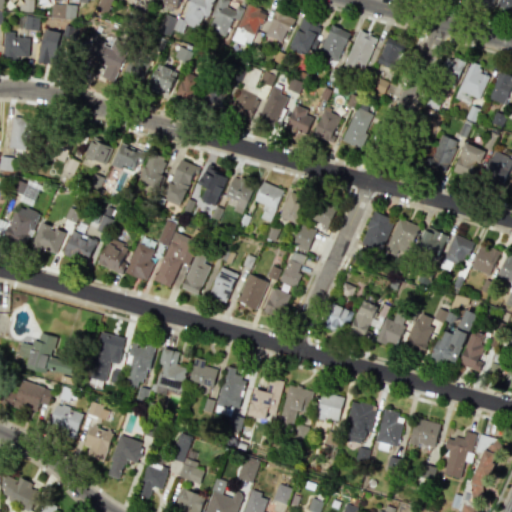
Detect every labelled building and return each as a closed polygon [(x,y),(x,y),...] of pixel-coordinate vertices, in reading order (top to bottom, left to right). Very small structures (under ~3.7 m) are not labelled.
[(18,0),(18,11),(32,11),(31,0),(18,0)] [(188,0),(182,19),(164,13),(158,31),(169,35),(171,29),(185,33),(188,25),(198,28),(207,0),(188,0)] [(162,0),(161,4),(176,9),(178,0),(162,0)] [(217,0),(208,30),(225,36),(231,17),(238,20),(242,9),(227,4),(228,0),(217,0)] [(494,0),(480,0),(478,4),(490,9),(494,0)] [(511,0),(497,0),(496,6),(511,12),(511,0)] [(63,4),(50,3),(50,17),(62,18),(63,4)] [(73,5),(64,4),(63,18),(72,18),(73,5)] [(263,10),(244,4),(233,40),(252,46),(263,10)] [(264,35),(281,42),(286,29),(290,31),(295,18),(274,10),(264,35)] [(37,29),(38,16),(19,15),(18,28),(37,29)] [(308,53),(320,25),(301,17),(290,45),(308,53)] [(349,33),(331,24),(318,52),(337,61),(349,33)] [(37,61),(55,66),(63,32),(45,27),(37,61)] [(343,67),(361,74),(376,37),(358,30),(343,67)] [(28,58),(29,37),(13,36),(14,32),(3,31),(1,57),(28,58)] [(377,64),(395,69),(403,43),(384,38),(377,64)] [(127,50),(110,42),(108,47),(96,42),(91,53),(104,59),(97,74),(112,81),(127,50)] [(190,52),(179,46),(175,55),(186,60),(190,52)] [(150,63),(131,54),(118,81),(137,90),(150,63)] [(449,57),(441,82),(455,86),(463,61),(449,57)] [(488,76),(479,72),(482,66),(470,61),(454,98),(467,103),(471,95),(478,99),(488,76)] [(166,96),(176,73),(156,65),(146,88),(166,96)] [(489,99),(505,104),(511,79),(511,75),(497,71),(489,99)] [(192,102),(198,85),(181,79),(175,95),(192,102)] [(281,89),(272,85),(258,115),(275,123),(287,97),(279,93),(281,89)] [(222,109),(225,90),(207,86),(203,106),(222,109)] [(312,117),(305,115),(307,109),(293,104),(285,127),(306,134),(312,117)] [(330,141),(342,110),(324,104),(313,135),(330,141)] [(374,113),(356,106),(341,140),(360,148),(374,113)] [(435,128),(439,117),(423,111),(419,122),(435,128)] [(26,151),(30,119),(12,116),(8,148),(26,151)] [(64,161),(72,138),(47,129),(38,152),(64,161)] [(444,172),(457,141),(439,134),(426,165),(444,172)] [(104,163),(111,147),(91,138),(84,155),(104,163)] [(474,162),(478,164),(484,151),(465,142),(451,170),(466,177),(474,162)] [(141,165),(146,154),(121,143),(111,163),(132,173),(136,162),(141,165)] [(503,183),(511,158),(511,157),(492,150),(483,175),(503,183)] [(140,177),(157,184),(168,160),(150,152),(140,177)] [(0,169),(11,170),(12,157),(0,156),(0,169)] [(162,198),(180,206),(197,166),(179,159),(162,198)] [(215,205),(227,175),(206,166),(198,184),(206,187),(200,200),(215,205)] [(232,209),(240,213),(255,186),(234,175),(224,195),(236,201),(232,209)] [(19,201),(34,204),(38,183),(23,180),(19,201)] [(282,189),(260,182),(254,201),(263,204),(259,218),(272,221),(282,189)] [(307,199),(289,191),(278,215),(296,224),(307,199)] [(310,222),(326,229),(334,209),(318,202),(310,222)] [(10,223),(0,219),(0,236),(26,247),(39,214),(18,205),(10,223)] [(392,220),(372,212),(360,243),(381,251),(392,220)] [(384,249),(404,258),(419,227),(399,217),(384,249)] [(167,245),(176,222),(166,218),(157,241),(167,245)] [(57,252),(64,230),(39,223),(32,245),(57,252)] [(306,251),(315,231),(300,224),(291,245),(306,251)] [(447,235),(426,226),(416,248),(437,257),(447,235)] [(88,263),(96,239),(71,231),(63,255),(88,263)] [(154,281),(171,287),(179,263),(187,265),(196,239),(172,231),(154,281)] [(472,241),(452,234),(443,259),(463,266),(472,241)] [(128,246),(108,237),(97,263),(122,274),(126,263),(121,262),(128,246)] [(154,263),(149,261),(154,249),(138,242),(124,272),(145,282),(154,263)] [(469,267),(488,275),(499,252),(480,243),(469,267)] [(302,255),(288,251),(279,284),(294,288),(302,255)] [(511,282),(511,255),(506,253),(496,276),(511,282)] [(200,294),(210,261),(192,256),(182,289),(200,294)] [(226,302),(237,273),(219,267),(209,296),(226,302)] [(267,281),(248,273),(236,301),(255,309),(267,281)] [(290,294),(273,287),(263,310),(279,317),(290,294)] [(349,332),(368,339),(373,325),(370,324),(377,306),(360,300),(349,332)] [(324,326),(343,333),(351,311),(332,304),(324,326)] [(432,357),(455,366),(475,313),(464,309),(458,326),(451,323),(448,332),(442,329),(432,357)] [(384,317),(375,340),(394,348),(406,317),(395,312),(392,320),(384,317)] [(435,319),(417,312),(404,347),(422,353),(435,319)] [(479,371),(481,363),(477,362),(486,336),(470,330),(459,364),(479,371)] [(88,377),(104,381),(110,362),(118,364),(124,338),(99,331),(88,377)] [(54,335),(40,333),(38,343),(20,340),(17,355),(26,357),(24,368),(47,372),(54,335)] [(151,345),(129,341),(125,366),(128,366),(124,384),(143,388),(151,345)] [(186,367),(175,365),(178,351),(163,348),(153,388),(178,395),(186,367)] [(203,366),(204,359),(193,357),(189,382),(213,386),(216,368),(203,366)] [(230,416),(227,427),(239,430),(242,417),(234,415),(236,407),(239,408),(245,379),(237,376),(238,369),(224,366),(214,412),(230,416)] [(274,414),(283,382),(268,378),(264,391),(253,388),(246,414),(265,419),(267,412),(274,414)] [(36,411),(38,403),(48,405),(52,388),(20,381),(17,393),(5,391),(2,404),(36,411)] [(312,391),(289,384),(277,425),(292,429),(297,410),(306,413),(312,391)] [(344,398),(322,391),(314,415),(336,422),(344,398)] [(374,406),(353,401),(343,438),(365,444),(374,406)] [(86,415),(105,418),(108,406),(89,403),(86,415)] [(75,436),(82,412),(55,404),(48,427),(75,436)] [(404,416),(383,410),(374,440),(395,446),(404,416)] [(440,424),(414,417),(408,441),(433,448),(440,424)] [(86,455),(102,461),(113,433),(90,425),(82,446),(88,448),(86,455)] [(462,479),(472,434),(448,429),(444,448),(448,449),(443,475),(462,479)] [(177,476),(198,484),(203,471),(194,467),(196,462),(183,457),(191,436),(180,432),(170,458),(182,462),(177,476)] [(125,459),(136,463),(142,442),(119,434),(106,474),(119,479),(125,459)] [(487,488),(500,440),(478,434),(474,450),(479,451),(470,483),(487,488)] [(236,478),(253,482),(257,459),(241,456),(236,478)] [(13,482),(18,474),(34,483),(30,491),(38,496),(29,511),(4,497),(9,490),(1,485),(5,477),(13,482)] [(290,488),(277,484),(272,499),(285,504),(290,488)] [(173,511),(175,511),(199,511),(205,495),(181,488),(173,511)] [(204,511),(236,511),(242,494),(233,491),(231,498),(211,491),(204,511)] [(241,511),(262,511),(267,497),(249,491),(241,511)] [(38,511),(45,499),(54,504),(49,511),(38,511)] [(308,511),(311,511),(319,511),(321,500),(309,499),(308,511)] [(461,502),(458,511),(475,511),(477,505),(461,502)] [(354,511),(356,507),(344,503),(341,511),(354,511)]
